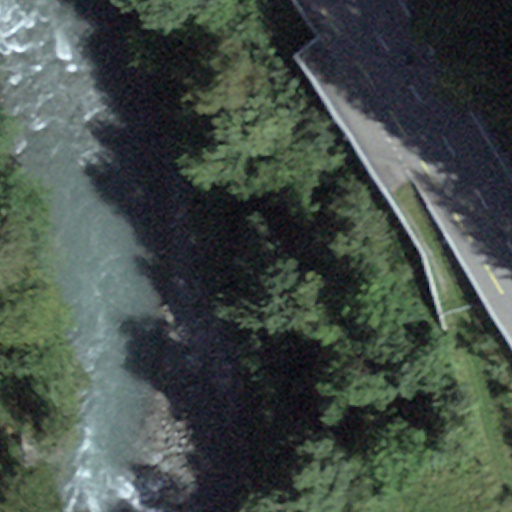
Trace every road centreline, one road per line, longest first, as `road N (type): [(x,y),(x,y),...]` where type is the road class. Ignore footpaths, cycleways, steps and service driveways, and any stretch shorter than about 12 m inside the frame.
road 1 (track): [(511,492),(439,244),(361,115),(366,73),(384,45)]
road 2 (primary): [(353,0),(511,248)]
